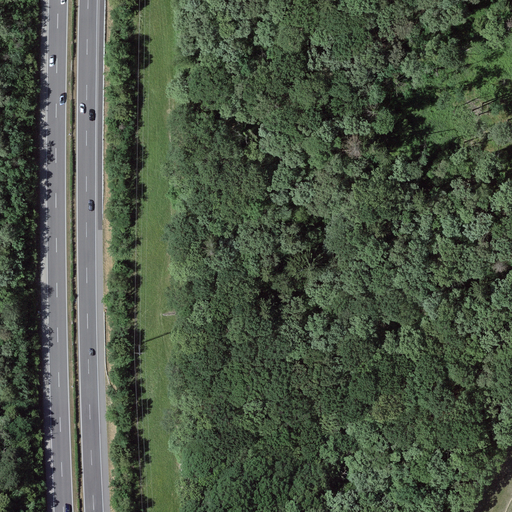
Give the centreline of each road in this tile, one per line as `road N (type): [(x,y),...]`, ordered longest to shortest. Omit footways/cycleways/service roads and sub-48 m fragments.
road 1 (motorway): [(94,511),(88,0)]
road 2 (motorway): [(58,0),(63,511)]
